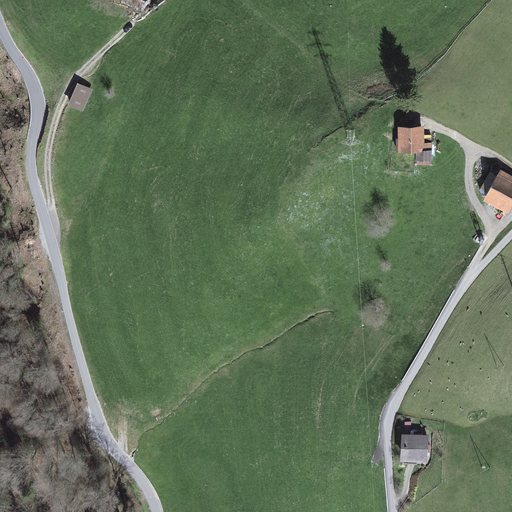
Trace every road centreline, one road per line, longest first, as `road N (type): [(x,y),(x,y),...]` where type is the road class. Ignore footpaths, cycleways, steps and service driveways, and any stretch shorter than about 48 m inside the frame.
road 1 (unclassified): [(157,511),(134,467),(92,419),(0,18)]
road 2 (unclassified): [(390,511),(384,425),(450,309),(511,234)]
road 3 (track): [(35,179),(69,81),(153,0)]
